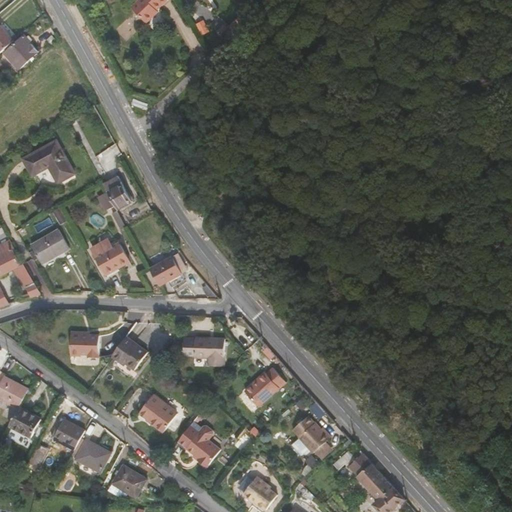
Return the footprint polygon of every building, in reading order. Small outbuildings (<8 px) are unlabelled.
[(146,24),(154,17),(153,15),(156,11),(167,1),(165,0),(141,0),(132,9),(146,24)] [(233,30),(246,17),(244,13),(229,26),(228,28),(233,30)] [(204,35),(212,31),(204,18),(197,22),(204,35)] [(0,55),(15,42),(0,24),(0,55)] [(25,36),(5,55),(19,70),(40,52),(25,36)] [(52,36),(48,40),(52,45),(57,41),(52,36)] [(166,138),(159,145),(164,154),(173,146),(166,138)] [(23,159),(33,176),(50,169),(58,184),(76,175),(58,141),(23,159)] [(119,180),(105,187),(108,192),(121,184),(119,180)] [(121,184),(108,192),(118,210),(133,202),(123,184),(121,184)] [(60,225),(68,221),(60,207),(52,211),(60,225)] [(70,249),(59,230),(31,246),(43,265),(70,249)] [(14,250),(15,249),(10,240),(0,244),(0,253),(2,256),(14,250)] [(96,257),(106,275),(131,262),(120,243),(113,248),(108,240),(92,249),(96,257)] [(14,250),(2,256),(0,257),(0,278),(13,272),(24,289),(27,288),(32,298),(42,296),(24,264),(22,265),(14,250)] [(178,254),(173,257),(183,274),(188,272),(178,254)] [(161,287),(183,274),(173,257),(151,269),(161,287)] [(0,286),(0,308),(10,305),(0,286)] [(88,357),(101,357),(101,336),(92,335),(92,332),(72,331),(71,356),(82,356),(83,354),(88,355),(88,357)] [(149,352),(128,336),(112,357),(125,366),(127,364),(134,370),(149,352)] [(226,339),(226,338),(186,337),(186,352),(196,352),(196,358),(209,359),(209,366),(225,366),(226,346),(226,339)] [(267,372),(246,391),(260,406),(287,381),(273,367),(267,373),(267,372)] [(8,374),(1,370),(0,372),(0,399),(19,409),(20,407),(30,389),(6,376),(8,374)] [(156,426),(165,432),(179,413),(155,395),(141,413),(155,424),(157,425),(156,426)] [(42,419),(20,407),(19,409),(10,426),(32,438),(42,419)] [(55,439),(76,450),(86,431),(66,420),(55,439)] [(203,428),(194,421),(179,442),(201,458),(199,460),(208,466),(222,448),(209,439),(211,438),(201,431),(203,428)] [(326,432),(317,422),(301,437),(315,453),(328,441),(333,437),(327,431),(326,432)] [(78,459),(101,472),(111,453),(88,440),(78,459)] [(328,441),(315,453),(321,459),(334,448),(328,441)] [(50,450),(40,444),(28,467),(38,472),(50,450)] [(382,511),(392,511),(406,500),(387,478),(365,454),(350,467),(380,501),(376,504),(382,511)] [(125,466),(114,484),(131,493),(138,497),(148,480),(125,466)] [(267,485),(257,477),(243,495),(254,503),(255,502),(266,511),(278,496),(270,490),(266,487),(267,485)] [(126,500),(131,493),(114,484),(110,491),(126,500)]
